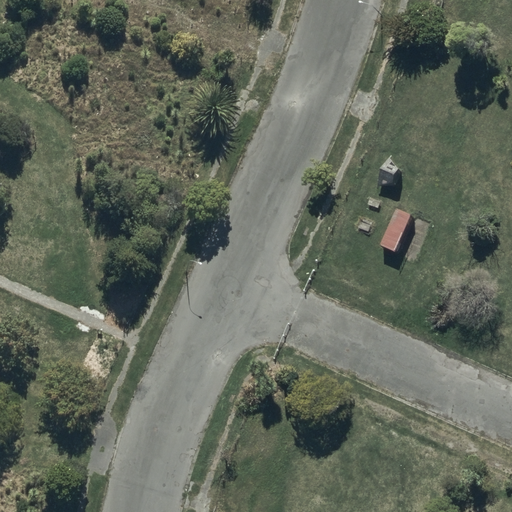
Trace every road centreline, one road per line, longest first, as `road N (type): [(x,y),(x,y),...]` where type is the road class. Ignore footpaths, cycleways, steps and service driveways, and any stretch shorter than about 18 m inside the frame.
road 1 (unclassified): [(344,0),(226,288)]
road 2 (unclassified): [(226,288),(159,446),(141,511)]
road 3 (track): [(293,317),(511,412)]
